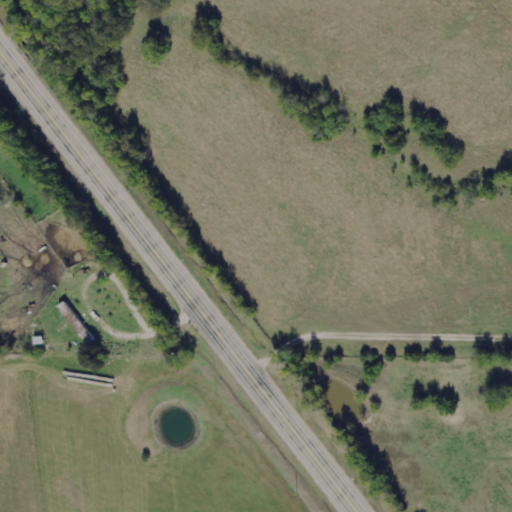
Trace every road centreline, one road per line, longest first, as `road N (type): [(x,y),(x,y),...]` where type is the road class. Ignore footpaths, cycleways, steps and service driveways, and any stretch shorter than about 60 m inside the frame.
road 1 (primary): [(359,511),(0,50)]
road 2 (residential): [(511,334),(305,331),(265,357),(254,376)]
